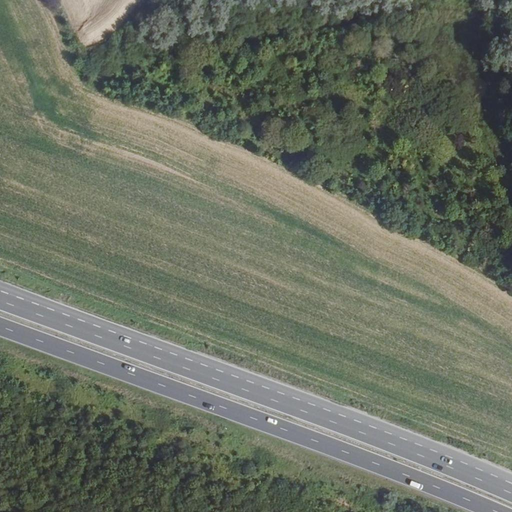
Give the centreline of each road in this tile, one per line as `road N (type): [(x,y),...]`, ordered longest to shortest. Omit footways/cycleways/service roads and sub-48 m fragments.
road 1 (trunk): [(511,495),(0,301)]
road 2 (trunk): [(0,327),(489,511)]
